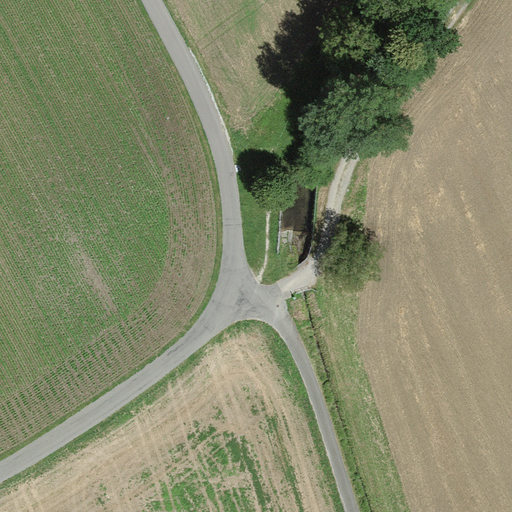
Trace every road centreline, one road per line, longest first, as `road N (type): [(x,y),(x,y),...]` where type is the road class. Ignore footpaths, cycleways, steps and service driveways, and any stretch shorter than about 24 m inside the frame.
road 1 (unclassified): [(0,472),(205,328),(231,282)]
road 2 (unclassified): [(231,282),(221,161),(147,0)]
road 3 (unclassified): [(231,282),(263,295),(290,332),(353,511)]
